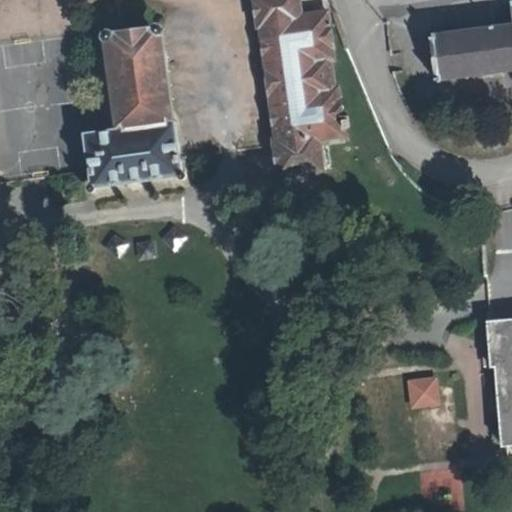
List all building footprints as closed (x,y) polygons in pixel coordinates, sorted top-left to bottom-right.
[(341,62),(334,15),(302,18),(298,0),(260,0),(264,24),(268,24),(284,144),(281,144),(282,148),(285,172),(323,167),(319,140),(350,136),(345,93),(342,93),(338,62),(341,62)] [(333,7),(330,0),(323,0),(320,2),(325,11),(333,7)] [(511,19),(511,25),(431,41),(441,88),(511,74),(511,3),(509,4),(511,19)] [(187,176),(184,160),(178,122),(172,124),(160,35),(113,40),(126,131),(88,135),(93,174),(95,189),(187,176)] [(441,201),(439,213),(448,216),(452,204),(441,201)] [(136,259),(155,257),(153,238),(135,239),(136,259)] [(511,450),(511,323),(484,326),(489,371),(493,370),(502,452),(511,450)] [(438,376),(406,378),(407,408),(439,406),(438,376)]
